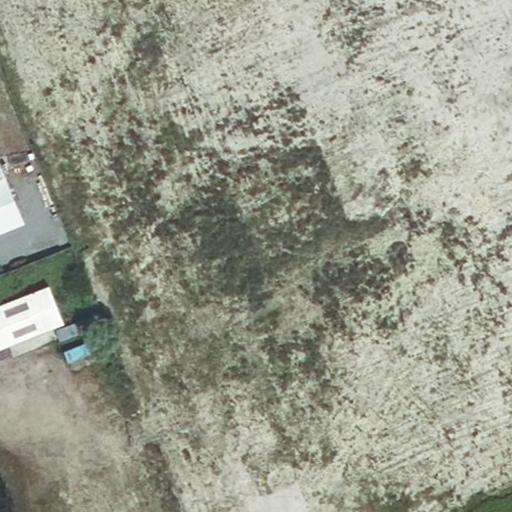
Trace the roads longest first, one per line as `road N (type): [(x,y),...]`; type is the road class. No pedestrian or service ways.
road 1 (unknown): [(325,511),(254,277)]
road 2 (unknown): [(405,511),(453,458),(511,421)]
